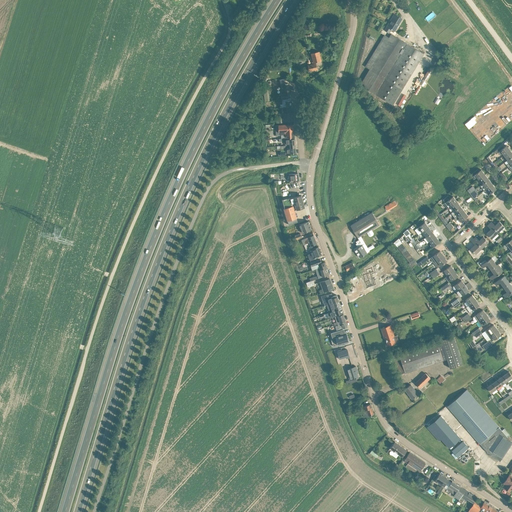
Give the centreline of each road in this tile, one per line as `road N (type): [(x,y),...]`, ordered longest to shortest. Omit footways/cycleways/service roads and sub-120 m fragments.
road 1 (motorway): [(77,511),(145,292),(187,188),(291,0)]
road 2 (motorway): [(277,0),(215,105),(150,246),(65,511)]
road 3 (unclassified): [(38,511),(122,244),(227,32),(223,0)]
road 4 (track): [(445,511),(362,458),(265,188),(221,201),(223,185),(257,167)]
road 5 (tertiary): [(511,511),(384,424),(311,205),(313,164)]
road 6 (tertiary): [(313,164),(354,26),(349,0)]
